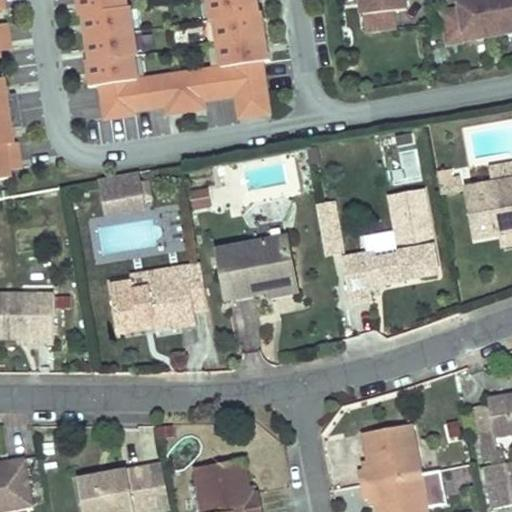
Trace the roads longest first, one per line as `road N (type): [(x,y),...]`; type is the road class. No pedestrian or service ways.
road 1 (residential): [(0,400),(300,388)]
road 2 (residential): [(63,161),(317,116)]
road 3 (residential): [(300,388),(511,318)]
road 4 (residential): [(511,80),(317,116)]
road 5 (residential): [(39,0),(63,161)]
road 6 (residential): [(300,388),(323,511)]
